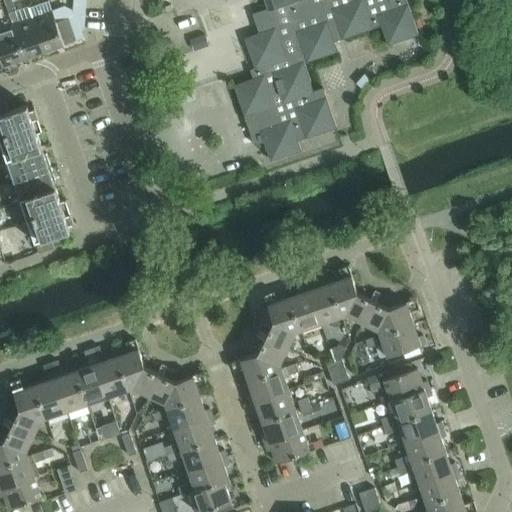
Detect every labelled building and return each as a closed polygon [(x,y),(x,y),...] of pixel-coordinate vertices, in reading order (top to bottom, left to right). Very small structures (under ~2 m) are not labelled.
[(12,0),(4,0),(9,13),(15,10),(16,10),(12,0)] [(73,0),(73,12),(74,15),(75,15),(81,31),(84,30),(86,0),(73,0)] [(263,0),(267,9),(252,14),(259,33),(244,38),(255,68),(250,70),(253,79),(233,85),(254,145),(264,141),(270,161),(301,150),(298,141),(336,127),(323,88),(313,91),(303,63),(337,51),(334,42),(381,25),(387,45),(418,34),(406,0),(263,0)] [(32,19),(44,52),(75,41),(67,18),(74,15),(73,12),(72,9),(64,6),(52,10),(53,12),(32,19)] [(13,25),(25,59),(44,52),(32,19),(19,23),(15,10),(9,13),(8,13),(9,15),(13,25)] [(74,15),(67,18),(75,40),(83,37),(81,31),(75,15),(74,15)] [(0,29),(0,51),(5,66),(25,59),(13,25),(0,29)] [(363,74),(356,83),(362,88),(369,79),(363,74)] [(0,103),(0,138),(34,127),(32,121),(39,119),(33,104),(7,113),(4,103),(0,103)] [(0,138),(0,140),(7,160),(41,148),(34,127),(0,138)] [(7,160),(14,181),(51,168),(46,154),(44,155),(41,148),(7,160)] [(14,181),(21,201),(56,189),(54,182),(55,182),(51,168),(14,181)] [(21,201),(28,222),(63,210),(56,189),(21,201)] [(28,222),(39,253),(54,248),(51,238),(76,229),(71,214),(65,216),(63,210),(28,222)] [(330,284),(341,316),(346,315),(379,332),(380,336),(413,324),(409,312),(418,309),(415,300),(388,309),(375,302),(379,293),(374,290),(370,300),(358,294),(349,267),(339,270),(342,279),(330,284)] [(341,316),(330,284),(316,289),(311,274),(304,276),(321,324),(341,316)] [(289,298),(300,331),(321,324),(304,276),(296,278),(296,279),(301,294),(289,298)] [(244,368),(248,380),(281,368),(279,364),(295,333),(300,331),(289,298),(276,302),(272,293),(264,296),(273,322),(266,335),(257,331),(254,336),(263,341),(256,354),(231,363),(234,372),(244,368)] [(413,324),(380,336),(387,357),(425,344),(422,336),(418,337),(413,324)] [(378,344),(375,335),(365,339),(368,347),(378,344)] [(117,357),(128,390),(132,388),(166,404),(167,409),(201,398),(196,385),(205,382),(202,373),(176,382),(163,375),(167,367),(162,364),(158,373),(144,366),(135,340),(126,343),(129,353),(117,357)] [(91,350),(107,397),(128,390),(117,357),(103,361),(98,347),(91,350)] [(75,371),(86,404),(107,397),(91,350),(84,352),(89,366),(75,371)] [(349,379),(342,359),(326,364),(333,384),(349,379)] [(50,364),(66,411),(86,404),(75,371),(62,376),(57,361),(50,364)] [(247,395),(250,403),(288,389),(283,376),(299,371),(296,363),(281,368),(248,380),(252,393),(247,395)] [(34,385),(46,418),(66,411),(50,364),(43,366),(48,381),(34,385)] [(391,401),(421,391),(429,388),(426,380),(421,382),(416,369),(383,380),(391,401)] [(321,372),(312,375),(314,381),(323,377),(321,372)] [(0,465),(28,456),(26,451),(41,419),(46,418),(34,385),(22,389),(19,380),(10,383),(18,409),(13,421),(4,417),(1,423),(10,428),(4,440),(0,441),(0,465)] [(369,384),(371,393),(382,389),(379,381),(369,384)] [(398,421),(428,411),(431,410),(426,397),(431,395),(429,388),(421,391),(391,401),(398,421)] [(288,389),(250,403),(252,410),(257,408),(262,421),(295,410),(288,389)] [(307,396),(297,400),(302,415),(313,412),(307,396)] [(174,430),(212,416),(209,408),(205,410),(201,398),(167,409),(174,430)] [(155,421),(165,417),(162,409),(152,413),(155,421)] [(295,410),(262,421),(266,434),(261,436),(264,443),(302,430),(295,410)] [(431,410),(428,411),(398,421),(405,442),(443,428),(440,421),(435,422),(431,410)] [(386,433),(396,430),(391,414),(380,418),(386,433)] [(181,450),(215,438),(210,426),(215,424),(212,416),(174,430),(181,450)] [(397,467),(445,451),(440,438),(445,436),(443,428),(405,442),(409,454),(394,459),(397,467)] [(302,430),(264,443),(267,451),(271,450),(276,463),(309,451),(302,430)] [(130,432),(121,435),(128,455),(137,453),(130,432)] [(215,438),(181,450),(188,471),(227,457),(224,450),(219,452),(215,438)] [(311,441),(314,450),(324,446),(322,438),(311,441)] [(167,456),(177,452),(174,443),(164,446),(167,456)] [(81,449),(72,452),(79,472),(88,469),(81,449)] [(35,462),(45,458),(42,450),(32,454),(35,462)] [(419,483),(449,472),(457,469),(454,461),(449,463),(445,451),(397,467),(400,474),(410,471),(408,464),(412,463),(414,469),(419,483)] [(177,452),(167,456),(169,462),(179,458),(177,452)] [(0,488),(35,476),(28,456),(0,465),(0,488)] [(188,471),(195,490),(195,491),(229,479),(225,466),(229,465),(227,457),(188,471)] [(426,503),(456,493),(459,492),(455,479),(460,477),(457,469),(449,472),(419,483),(426,503)] [(0,488),(0,496),(4,495),(9,509),(42,498),(35,476),(0,488)] [(232,487),(229,479),(195,491),(195,490),(191,492),(197,511),(204,511),(232,503),(227,489),(232,487)] [(181,495),(191,492),(188,484),(178,487),(181,495)] [(365,511),(366,511),(381,507),(374,487),(359,492),(365,511)] [(459,492),(456,493),(426,503),(428,508),(425,511),(469,511),(476,510),(473,501),(464,504),(459,492)] [(179,511),(175,495),(161,499),(165,511),(179,511)] [(409,500),(411,508),(422,504),(419,496),(409,500)] [(232,503),(204,511),(221,511),(233,508),(232,503)]
